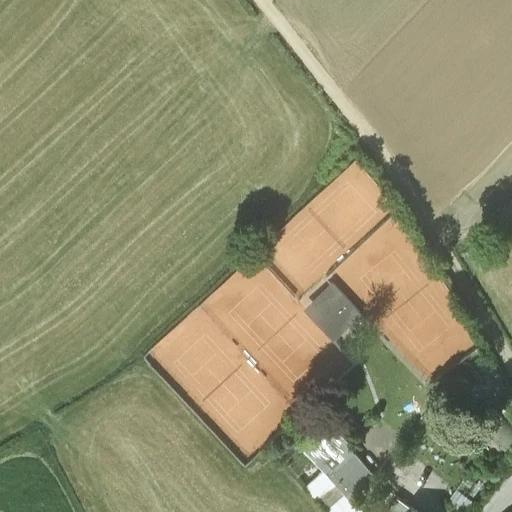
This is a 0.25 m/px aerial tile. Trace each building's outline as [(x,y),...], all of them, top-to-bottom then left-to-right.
[(331,279),(303,304),(332,335),(360,310),(337,285),(331,279)] [(327,424),(338,431),(345,421),(334,414),(327,424)] [(324,471),(343,491),(345,489),(350,493),(374,474),(352,446),(324,471)] [(326,506),(343,491),(324,471),(320,466),(303,480),(326,506)] [(331,511),(368,511),(350,493),(345,489),(343,491),(326,506),(331,511)] [(419,511),(397,496),(388,508),(392,511),(419,511)]
